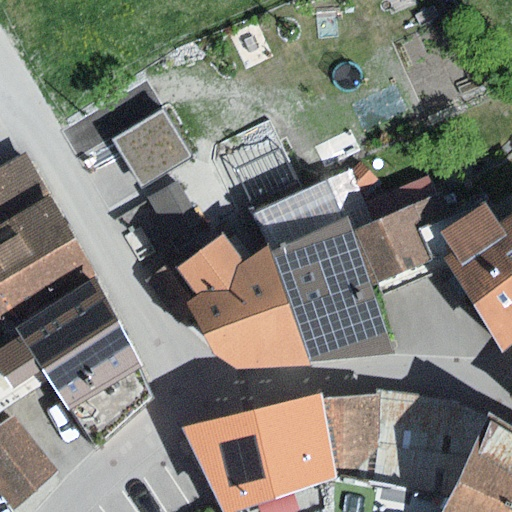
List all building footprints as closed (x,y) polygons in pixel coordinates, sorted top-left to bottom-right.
[(269,123),(238,139),(260,181),(291,166),(269,123)] [(27,159),(0,174),(0,245),(58,212),(27,159)] [(178,182),(149,200),(174,240),(203,223),(178,182)] [(254,214),(272,252),(352,222),(328,183),(254,214)] [(360,231),(385,294),(452,267),(463,260),(446,235),(459,226),(444,195),(360,231)] [(452,267),(507,354),(511,349),(511,220),(504,227),(490,205),(459,226),(446,235),(463,260),(452,267)] [(0,339),(98,282),(58,212),(0,245),(0,339)] [(356,234),(352,222),(272,252),(315,363),(397,356),(379,298),(356,234)] [(318,369),(315,363),(272,252),(248,265),(227,239),(182,273),(203,302),(194,308),(217,354),(242,371),(318,369)] [(203,302),(182,273),(174,263),(147,283),(175,322),(194,308),(203,302)] [(98,282),(0,339),(0,416),(52,380),(100,451),(155,400),(98,282)] [(331,402),(338,478),(426,491),(455,501),(499,420),(442,400),(381,392),(381,399),(331,402)] [(331,394),(197,424),(187,430),(223,511),(243,511),(338,478),(331,402),(331,394)] [(18,417),(0,430),(0,490),(13,508),(60,472),(18,417)] [(511,511),(511,427),(499,420),(455,501),(448,511),(511,511)]
